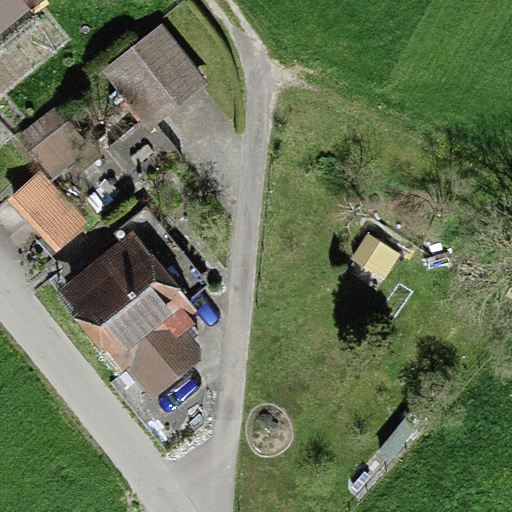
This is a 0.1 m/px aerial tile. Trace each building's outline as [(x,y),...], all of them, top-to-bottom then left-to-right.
[(0,0),(0,25),(22,9),(14,0),(0,0)] [(159,29),(100,73),(142,128),(201,84),(159,29)] [(75,152),(9,200),(49,255),(115,207),(75,152)] [(123,232),(51,286),(114,371),(125,363),(146,390),(195,354),(171,322),(184,313),(123,232)] [(393,262),(365,244),(350,268),(378,285),(393,262)]
